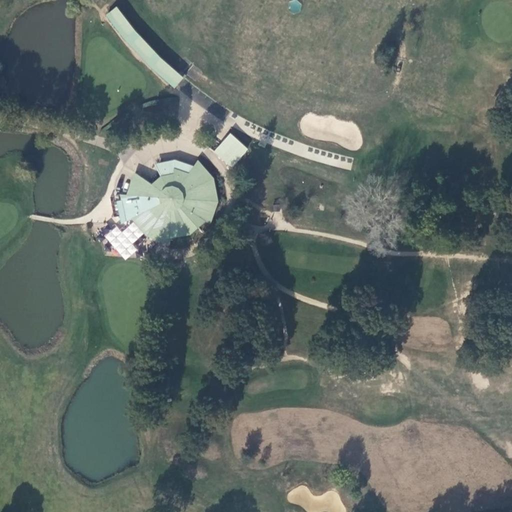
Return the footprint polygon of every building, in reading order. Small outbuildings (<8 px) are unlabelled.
[(118,8),(112,13),(131,37),(137,32),(118,8)] [(136,43),(151,60),(158,54),(142,37),(136,43)] [(156,65),(179,86),(185,79),(162,59),(156,65)] [(249,148),(232,133),(215,151),(231,167),(249,148)] [(177,156),(175,170),(190,174),(198,162),(177,156)] [(190,174),(175,170),(175,182),(167,184),(158,188),(147,181),(137,175),(129,196),(123,196),(129,221),(135,219),(148,236),(172,244),(172,238),(191,234),(206,221),(211,224),(218,201),(214,180),(199,163),(198,162),(190,174)] [(175,182),(175,170),(162,173),(167,184),(175,182)] [(167,184),(162,173),(147,181),(158,188),(167,184)] [(217,227),(211,224),(206,221),(191,234),(195,244),(217,227)] [(195,245),(195,244),(191,234),(172,238),(172,244),(171,249),(195,245)] [(171,249),(172,244),(148,236),(143,246),(170,255),(171,249)]
